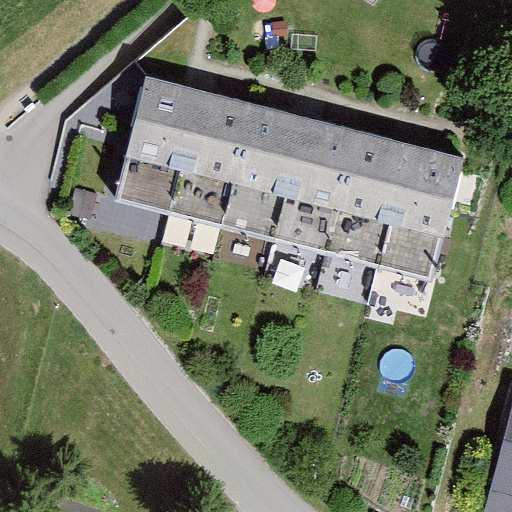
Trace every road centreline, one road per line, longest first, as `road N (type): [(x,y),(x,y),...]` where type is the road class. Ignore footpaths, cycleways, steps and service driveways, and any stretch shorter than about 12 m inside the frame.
road 1 (unclassified): [(278,511),(24,216),(0,210)]
road 2 (unknown): [(0,155),(143,0)]
